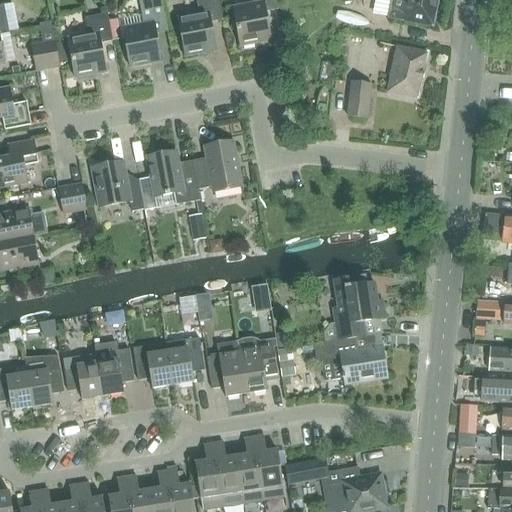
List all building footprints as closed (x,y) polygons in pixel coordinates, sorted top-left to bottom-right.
[(130,69),(161,63),(156,34),(167,32),(161,0),(138,0),(144,26),(122,30),(130,69)] [(185,59),(216,53),(211,24),(222,21),(218,0),(195,0),(199,15),(177,19),(185,59)] [(240,48),(271,42),(266,13),(277,11),(275,0),(252,0),(254,5),(232,9),(240,48)] [(433,28),(438,0),(392,0),(389,19),(401,22),(433,28)] [(13,5),(0,7),(0,35),(19,31),(13,5)] [(109,23),(107,15),(85,19),(89,36),(67,40),(75,79),(106,74),(101,45),(112,42),(109,23)] [(117,21),(109,23),(112,42),(121,41),(117,21)] [(39,25),(48,70),(60,68),(59,64),(51,22),(39,25)] [(65,42),(55,44),(59,64),(69,62),(65,42)] [(48,70),(43,45),(31,47),(36,73),(48,70)] [(418,100),(427,54),(396,48),(387,94),(418,100)] [(334,85),(336,64),(322,62),(319,83),(334,85)] [(367,120),(372,86),(352,84),(347,118),(367,120)] [(13,106),(9,89),(0,90),(0,120),(3,120),(5,131),(31,127),(26,104),(13,106)] [(0,189),(27,184),(24,167),(38,165),(34,142),(8,147),(10,159),(0,160),(0,189)] [(198,191),(211,189),(212,194),(242,189),(234,143),(204,148),(206,160),(192,163),(193,168),(198,191)] [(193,168),(179,171),(176,154),(147,159),(154,198),(174,195),(176,206),(200,202),(198,191),(193,168)] [(127,184),(123,164),(92,169),(99,209),(130,203),(132,213),(144,211),(139,181),(127,184)] [(70,188),(75,213),(87,211),(82,186),(70,188)] [(63,216),(75,213),(70,188),(58,190),(63,216)] [(0,244),(34,238),(28,211),(0,216),(0,244)] [(504,217),(485,215),(481,242),(501,244),(501,243),(511,244),(511,217),(505,217),(504,217)] [(202,216),(189,219),(193,242),(206,240),(202,216)] [(34,238),(0,244),(0,273),(39,266),(34,238)] [(221,241),(210,243),(212,254),(223,252),(221,241)] [(52,269),(36,272),(40,288),(55,284),(52,269)] [(486,269),(485,278),(498,279),(498,278),(501,278),(502,271),(486,269)] [(325,335),(327,344),(355,339),(366,338),(364,324),(385,320),(383,303),(377,304),(375,284),(335,291),(339,317),(334,317),(335,325),(332,325),(325,335)] [(267,288),(254,290),(255,300),(268,298),(267,288)] [(211,296),(195,298),(199,322),(214,320),(211,296)] [(194,298),(182,300),(184,312),(196,310),(194,298)] [(511,304),(491,302),(490,317),(504,318),(504,324),(511,325),(511,304)] [(287,333),(276,335),(279,349),(289,347),(287,333)] [(357,352),(355,339),(327,344),(314,346),(315,351),(317,364),(330,362),(333,380),(344,378),(345,386),(387,380),(382,348),(357,352)] [(167,353),(173,387),(194,383),(192,374),(204,372),(199,340),(166,345),(167,353)] [(244,341),(239,343),(241,354),(239,354),(246,396),(267,393),(266,382),(278,381),(272,342),(262,343),(260,343),(259,342),(256,341),(253,340),(244,341)] [(241,354),(239,343),(218,347),(219,356),(211,357),(211,359),(207,360),(211,391),(224,389),(225,399),(246,396),(239,354),(241,354)] [(466,346),(465,355),(477,356),(478,347),(466,346)] [(173,387),(167,353),(156,355),(155,347),(133,350),(138,382),(150,380),(152,390),(173,387)] [(511,373),(511,350),(490,349),(488,372),(511,373)] [(291,350),(277,352),(279,364),(292,362),(291,350)] [(97,364),(102,398),(123,395),(122,385),(134,383),(129,351),(116,353),(116,351),(106,352),(107,363),(97,364)] [(86,366),(85,358),(63,361),(68,393),(80,391),(82,401),(102,398),(97,364),(86,366)] [(32,409),(53,406),(51,396),(64,394),(60,371),(59,362),(36,365),(38,374),(27,375),(32,409)] [(292,362),(279,364),(281,379),(295,377),(292,362)] [(32,409),(27,375),(16,377),(14,369),(0,371),(0,403),(10,402),(11,412),(32,409)] [(511,404),(511,380),(483,379),(481,403),(511,404)] [(460,406),(459,425),(475,426),(476,407),(460,406)] [(511,432),(511,408),(503,408),(502,431),(511,432)] [(459,436),(459,448),(473,449),(474,449),(475,436),(473,436),(459,436)] [(263,437),(254,439),(264,504),(284,501),(277,452),(266,453),(263,437)] [(511,437),(492,437),(491,456),(502,456),(502,461),(511,461),(511,437)] [(244,508),(264,504),(254,439),(244,440),(246,457),(236,458),(244,508)] [(244,508),(236,458),(225,460),(223,444),(213,445),(224,511),(244,508)] [(202,511),(216,511),(224,511),(213,445),(203,447),(206,463),(195,464),(202,511)] [(289,486),(297,484),(318,480),(326,478),(323,462),(286,470),(289,486)] [(360,480),(358,468),(327,474),(330,487),(324,488),(328,511),(370,511),(386,509),(380,476),(360,480)] [(167,473),(172,511),(194,511),(190,485),(179,487),(177,471),(167,473)] [(172,511),(167,473),(157,474),(160,490),(149,492),(152,511),(172,511)] [(467,491),(467,475),(455,475),(455,491),(467,491)] [(152,511),(149,492),(139,493),(136,478),(127,479),(131,511),(152,511)] [(110,511),(131,511),(127,479),(117,481),(119,496),(108,498),(110,511)] [(79,486),(82,511),(104,511),(102,499),(91,501),(89,485),(79,486)] [(62,511),(82,511),(79,486),(69,488),(72,504),(61,506),(62,511)] [(511,511),(511,490),(488,490),(488,505),(500,505),(499,511),(511,511)] [(62,511),(61,506),(51,507),(48,491),(39,493),(41,511),(62,511)] [(0,511),(12,511),(10,493),(0,494),(0,511)] [(20,511),(41,511),(39,493),(29,494),(31,510),(20,511)]
